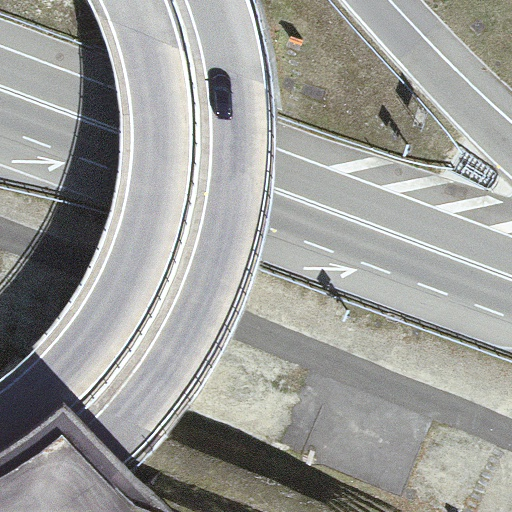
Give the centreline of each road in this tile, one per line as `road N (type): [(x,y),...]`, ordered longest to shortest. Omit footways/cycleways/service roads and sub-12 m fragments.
road 1 (trunk): [(0,508),(74,463),(127,416),(182,344),(208,291),(229,232),(240,148),(236,74),(217,0)]
road 2 (trunk): [(0,86),(511,278)]
road 3 (trunk): [(0,421),(70,366),(106,321),(148,231),(161,128),(133,0)]
road 4 (trunk): [(511,143),(372,0)]
